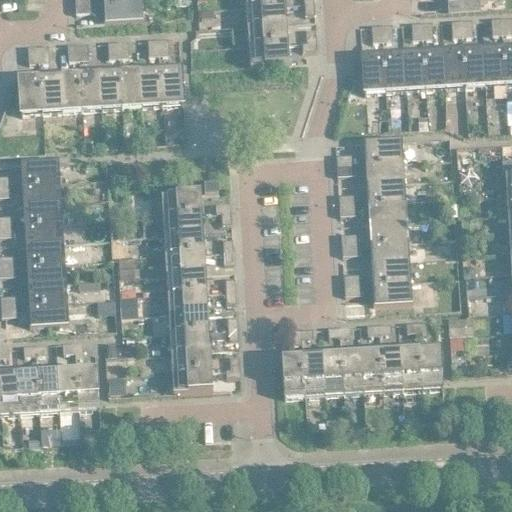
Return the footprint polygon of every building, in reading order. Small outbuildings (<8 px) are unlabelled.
[(248,0),(250,10),(288,7),(287,0),(248,0)] [(144,2),(107,4),(108,24),(107,24),(107,25),(147,23),(147,21),(145,21),(144,2)] [(483,2),(451,4),(452,15),(483,13),(483,2)] [(95,5),(78,6),(79,16),(95,15),(95,5)] [(317,5),(307,6),(308,18),(318,17),(317,5)] [(250,10),(251,29),(289,27),(288,7),(250,10)] [(217,12),(203,13),(204,20),(217,19),(217,12)] [(505,37),(504,21),(494,22),(495,38),(505,37)] [(465,40),(464,23),(454,24),(455,40),(465,40)] [(475,23),(464,23),(465,40),(476,39),(475,23)] [(435,25),(424,26),(425,42),(436,41),(435,25)] [(425,42),(424,26),(414,26),(415,43),(425,42)] [(251,29),(252,49),(290,46),(289,27),(251,29)] [(395,27),(384,28),(385,44),(396,44),(395,27)] [(385,44),(384,28),(374,29),(375,45),(385,44)] [(309,33),(310,45),(319,44),(319,33),(309,33)] [(162,59),(161,42),(150,43),(151,59),(162,59)] [(171,42),(161,42),(162,59),(172,58),(171,42)] [(131,44),(121,45),(122,61),(132,60),(131,44)] [(310,45),(305,45),(305,54),(320,53),(319,44),(310,45)] [(122,61),(121,45),(110,45),(111,62),(122,61)] [(91,46),(81,47),(82,63),(92,63),(91,46)] [(290,46),(252,49),(253,68),(253,69),(291,67),(290,46)] [(82,63),(81,47),(70,48),(71,64),(82,63)] [(506,48),(486,50),(488,88),(508,87),(506,48)] [(42,66),(41,49),(31,50),(32,66),(42,66)] [(51,49),(41,49),(42,66),(52,65),(51,49)] [(486,50),(466,51),(468,90),(488,88),(486,50)] [(466,51),(446,52),(448,91),(468,90),(466,51)] [(446,52),(426,53),(428,92),(448,91),(446,52)] [(426,53),(406,54),(408,93),(428,92),(426,53)] [(406,54),(386,56),(388,94),(408,93),(406,54)] [(388,94),(386,56),(366,57),(366,55),(365,56),(367,97),(369,97),(369,96),(388,94)] [(182,70),(162,71),(165,108),(184,107),(184,108),(186,108),(183,68),(182,68),(182,70)] [(162,71),(142,72),(145,109),(165,108),(162,71)] [(142,72),(122,73),(125,111),(145,109),(142,72)] [(122,73),(102,74),(105,112),(125,111),(122,73)] [(102,74),(82,76),(85,113),(105,112),(102,74)] [(82,76),(63,77),(65,114),(85,113),(82,76)] [(63,77),(43,78),(45,115),(65,114),(63,77)] [(45,115),(43,78),(23,79),(23,78),(21,78),(24,118),(25,118),(25,116),(45,115)] [(430,118),(421,118),(422,133),(431,133),(430,118)] [(368,147),(369,167),(406,165),(405,145),(406,145),(406,144),(366,146),(366,147),(368,147)] [(339,158),(340,169),(356,168),(356,157),(339,158)] [(500,199),(510,198),(511,198),(511,163),(506,164),(507,178),(499,178),(500,199)] [(25,169),(26,188),(63,186),(62,166),(63,166),(63,165),(23,167),(23,169),(25,169)] [(369,167),(370,187),(407,185),(406,165),(369,167)] [(356,168),(340,169),(340,179),(357,178),(356,168)] [(0,179),(0,189),(13,189),(13,179),(0,179)] [(207,185),(208,196),(222,195),(221,184),(207,185)] [(370,187),(371,207),(408,205),(407,185),(370,187)] [(26,188),(27,208),(64,206),(63,186),(26,188)] [(13,189),(0,189),(0,200),(14,200),(13,189)] [(165,200),(167,219),(207,217),(206,196),(165,199),(165,200)] [(342,199),(342,208),(359,208),(358,198),(342,199)] [(371,207),(372,227),(410,225),(408,205),(371,207)] [(459,205),(446,205),(447,218),(460,218),(459,205)] [(27,208),(28,228),(65,226),(64,206),(27,208)] [(219,216),(224,216),(234,215),(233,207),(219,208),(219,216)] [(359,208),(342,208),(343,219),(359,218),(359,208)] [(224,216),(225,228),(235,227),(234,215),(224,216)] [(167,219),(168,239),(208,237),(207,217),(167,219)] [(0,219),(0,230),(16,229),(15,219),(0,219)] [(372,227),(374,247),(411,245),(410,225),(372,227)] [(28,228),(29,248),(67,246),(65,226),(28,228)] [(16,229),(0,230),(0,240),(16,239),(16,229)] [(168,239),(169,259),(210,256),(208,237),(168,239)] [(344,238),(345,248),(361,247),(361,237),(344,238)] [(226,243),(227,255),(236,254),(236,242),(226,243)] [(374,247),(375,267),(412,265),(411,245),(374,247)] [(29,248),(30,268),(68,266),(67,246),(29,248)] [(361,247),(345,248),(345,259),(362,258),(361,247)] [(236,254),(227,255),(227,267),(237,266),(236,254)] [(169,259),(170,278),(211,276),(210,256),(169,259)] [(1,260),(2,270),(18,269),(17,259),(1,260)] [(137,260),(122,260),(123,281),(138,280),(137,260)] [(375,267),(376,287),(413,285),(412,265),(375,267)] [(30,268),(32,288),(69,286),(68,266),(30,268)] [(473,268),(467,268),(467,279),(479,278),(478,271),(473,268)] [(18,269),(2,270),(2,280),(19,279),(18,269)] [(170,278),(171,298),(212,295),(211,276),(170,278)] [(347,278),(347,288),(364,287),(363,277),(347,278)] [(228,282),(229,294),(239,294),(238,282),(228,282)] [(413,285),(376,287),(377,306),(376,306),(376,308),(416,306),(416,304),(415,304),(413,285)] [(32,288),(33,308),(70,306),(69,286),(32,288)] [(364,287),(347,288),(348,299),(364,298),(364,287)] [(239,294),(229,294),(230,306),(239,306),(239,294)] [(171,298),(172,317),(213,315),(212,295),(171,298)] [(3,300),(4,310),(20,309),(20,299),(3,300)] [(150,303),(124,304),(125,320),(151,319),(150,303)] [(70,306),(33,308),(34,328),(33,328),(33,329),(73,327),(73,325),(71,326),(70,306)] [(20,309),(4,310),(5,320),(21,319),(20,309)] [(172,317),(174,337),(214,334),(213,315),(172,317)] [(469,320),(451,322),(452,339),(477,337),(475,320),(469,320)] [(231,321),(231,333),(241,333),(240,321),(231,321)] [(410,336),(421,335),(422,335),(421,325),(409,326),(410,336)] [(422,335),(421,335),(422,340),(430,339),(429,325),(421,325),(422,335)] [(394,327),(382,328),(383,337),(395,337),(394,327)] [(383,337),(382,328),(370,328),(371,338),(383,337)] [(355,329),(343,330),(344,340),(355,339),(355,329)] [(344,340),(343,330),(331,331),(332,341),(344,340)] [(304,342),(304,332),(296,333),(296,348),(305,347),(305,342),(304,342)] [(316,332),(304,332),(304,342),(305,342),(316,341),(316,332)] [(241,333),(231,333),(232,345),(242,344),(241,333)] [(174,337),(175,356),(215,354),(214,334),(174,337)] [(67,357),(78,356),(79,356),(78,346),(66,347),(67,357)] [(79,356),(78,356),(79,361),(87,361),(86,346),(78,346),(79,356)] [(121,346),(110,346),(110,359),(122,358),(121,346)] [(51,348),(39,349),(39,359),(51,358),(51,348)] [(39,359),(39,349),(27,350),(27,359),(39,359)] [(12,350),(0,351),(0,356),(0,361),(12,360),(12,350)] [(444,353),(423,355),(425,393),(445,391),(445,392),(446,392),(444,353)] [(175,356),(176,376),(217,373),(215,354),(175,356)] [(423,355),(403,356),(406,394),(425,393),(423,355)] [(403,356),(384,357),(386,395),(406,394),(403,356)] [(384,357),(364,358),(367,396),(386,395),(384,357)] [(364,358),(345,359),(347,397),(367,396),(364,358)] [(345,359),(325,360),(327,399),(347,397),(345,359)] [(233,361),(234,372),(234,373),(243,372),(243,360),(233,361)] [(325,360),(306,362),(308,400),(327,399),(325,360)] [(308,400),(306,362),(285,363),(287,402),(289,402),(289,401),(308,400)] [(234,373),(234,372),(229,373),(229,381),(244,380),(243,372),(234,373)] [(217,373),(176,376),(177,395),(177,397),(218,394),(217,373)] [(100,374),(80,376),(82,414),(101,413),(103,413),(100,374)] [(80,376),(60,377),(62,415),(82,414),(80,376)] [(60,377),(41,378),(43,416),(62,415),(60,377)] [(41,378),(21,379),(23,417),(43,416),(41,378)] [(21,379),(1,380),(4,418),(23,417),(21,379)] [(128,381),(112,381),(113,397),(129,396),(128,381)] [(45,441),(32,442),(32,450),(45,449),(45,441)]
